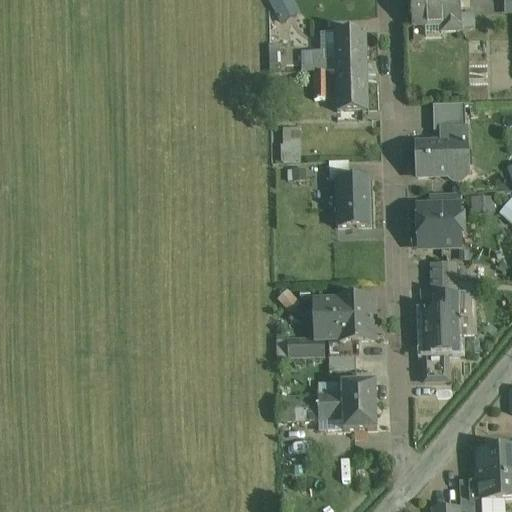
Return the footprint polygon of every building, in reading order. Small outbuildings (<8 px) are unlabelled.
[(292,0),(277,0),(271,3),(283,25),(299,16),(292,0)] [(413,0),(414,28),(429,27),(429,25),(443,25),(443,35),(462,34),(462,29),(461,16),(461,5),(460,0),(413,0)] [(474,16),(461,16),(462,29),(474,28),(474,16)] [(368,35),(337,35),(338,77),(369,76),(368,35)] [(281,51),(271,51),(271,79),(282,79),(281,51)] [(329,72),(313,72),(314,101),(330,101),(329,72)] [(369,76),(338,77),(338,114),(369,113),(369,76)] [(461,132),(442,133),(443,147),(417,148),(418,179),(448,178),(455,182),(463,182),(468,177),(465,106),(460,107),(461,132)] [(460,107),(434,107),(435,133),(442,133),(461,132),(460,107)] [(300,164),(300,128),(280,128),(280,165),(300,164)] [(350,163),(312,165),(312,182),(351,180),(350,163)] [(371,182),(337,183),(339,230),(373,230),(371,182)] [(313,183),(313,201),(332,201),(332,183),(313,183)] [(490,198),(478,198),(479,215),(491,214),(490,198)] [(511,199),(499,216),(511,226),(511,199)] [(459,221),(458,209),(420,210),(421,251),(460,250),(459,238),(463,238),(466,235),(465,224),(462,221),(459,221)] [(458,267),(435,267),(435,291),(435,298),(458,297),(458,267)] [(289,291),(278,298),(288,312),(299,305),(289,291)] [(435,291),(423,292),(423,315),(435,314),(434,298),(435,298),(435,291)] [(375,298),(337,299),(338,344),(360,343),(376,343),(375,298)] [(437,300),(436,300),(436,316),(425,316),(426,359),(461,358),(461,339),(477,339),(476,299),(460,299),(437,300)] [(325,343),(289,344),(290,360),(326,359),(325,343)] [(360,359),(360,345),(338,345),(330,345),(330,359),(356,359),(360,359)] [(356,359),(330,359),(331,373),(357,372),(356,359)] [(377,385),(344,386),(344,397),(344,410),(378,409),(377,385)] [(344,397),(320,398),(320,411),(344,410),(344,397)] [(309,398),(278,399),(279,412),(305,411),(309,411),(309,398)] [(378,409),(344,410),(345,433),(379,432),(378,409)] [(305,411),(279,412),(279,424),(306,423),(305,411)] [(511,450),(478,453),(480,482),(481,503),(482,503),(482,511),(503,511),(503,501),(511,500),(511,450)] [(480,482),(460,483),(461,510),(461,511),(482,511),(482,503),(481,503),(480,482)]
